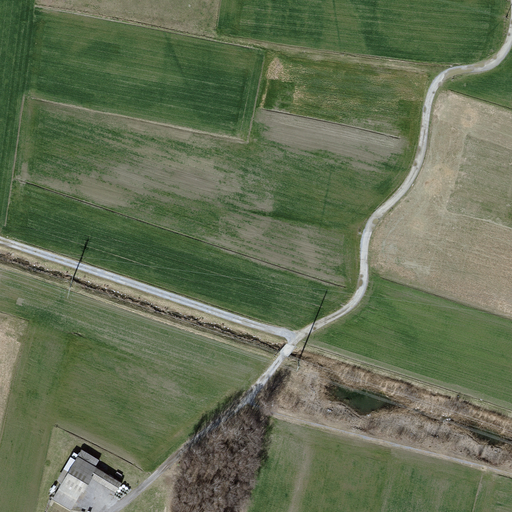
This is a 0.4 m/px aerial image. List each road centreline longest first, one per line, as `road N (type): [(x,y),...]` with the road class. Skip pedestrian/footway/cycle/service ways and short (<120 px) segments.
road 1 (track): [(48,2),(449,72)]
road 2 (track): [(511,31),(499,59),(436,82),(409,181),(366,236),(354,302),(298,338)]
road 3 (track): [(0,237),(298,338)]
road 4 (track): [(298,338),(238,405),(112,511)]
